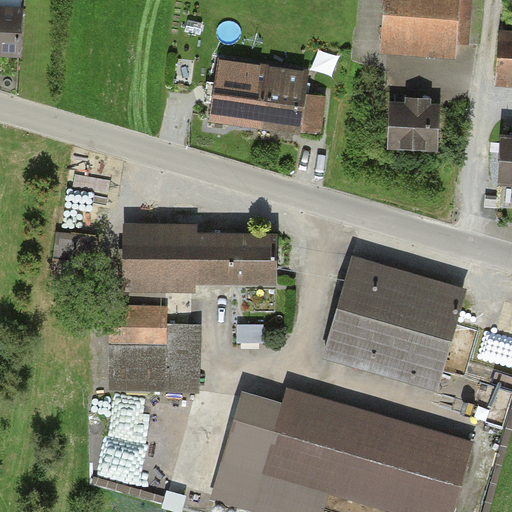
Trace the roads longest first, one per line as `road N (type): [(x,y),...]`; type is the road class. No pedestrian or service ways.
road 1 (unclassified): [(511,259),(0,108)]
road 2 (track): [(493,0),(461,244)]
